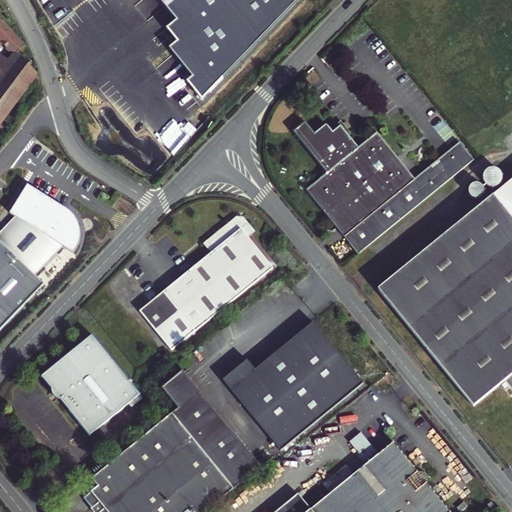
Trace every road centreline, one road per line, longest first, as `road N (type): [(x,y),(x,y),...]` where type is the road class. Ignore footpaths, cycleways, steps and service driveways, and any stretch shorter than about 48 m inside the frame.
road 1 (unclassified): [(218,144),(511,497)]
road 2 (unclassified): [(15,0),(41,49),(73,148),(158,206)]
road 3 (unclassified): [(0,372),(158,206)]
road 4 (unclassified): [(218,144),(356,0)]
